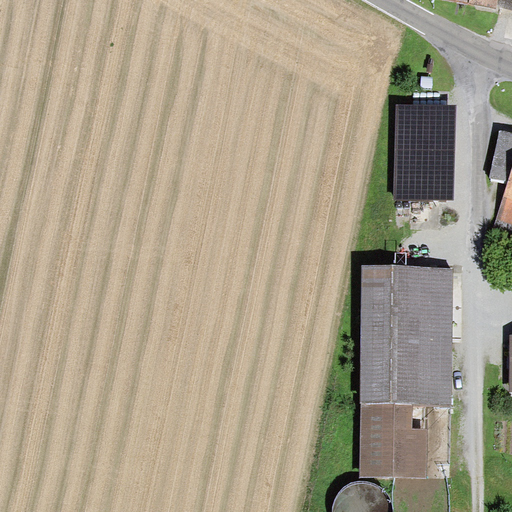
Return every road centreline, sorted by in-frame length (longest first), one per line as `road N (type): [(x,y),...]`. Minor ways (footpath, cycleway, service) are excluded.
road 1 (track): [(482,50),(474,88),(477,511)]
road 2 (tertiary): [(390,0),(511,65)]
